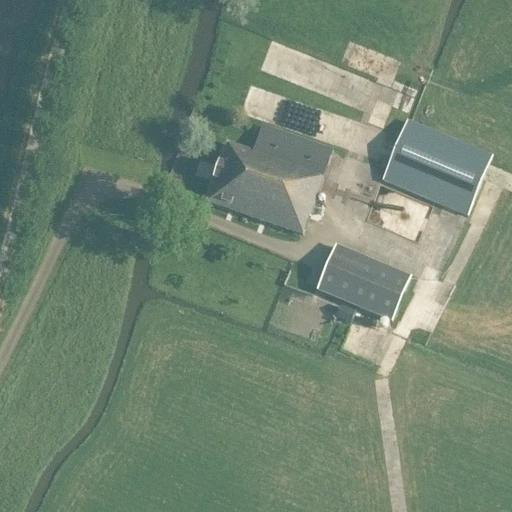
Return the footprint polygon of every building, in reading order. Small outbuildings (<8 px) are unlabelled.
[(275,32),(265,60),(338,86),(342,74),(359,80),(354,93),(371,99),(382,69),(275,32)] [(250,80),(249,102),(282,103),(283,81),(250,80)] [(468,216),(493,157),(409,122),(384,181),(468,216)] [(311,215),(334,147),(264,123),(254,152),(227,143),(207,201),(304,234),(310,215),(311,215)] [(318,292),(392,323),(411,279),(337,247),(318,292)] [(341,307),(336,319),(351,325),(356,313),(341,307)]
